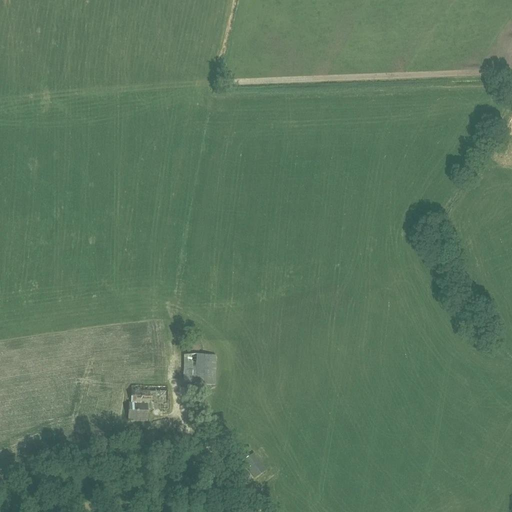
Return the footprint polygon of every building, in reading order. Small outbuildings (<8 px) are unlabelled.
[(201,349),(198,341),(190,338),(184,343),(186,351),(194,354),(201,349)] [(202,356),(202,385),(215,385),(216,356),(202,356)] [(19,363),(8,375),(15,380),(25,368),(19,363)] [(167,409),(167,387),(131,387),(131,404),(129,404),(129,422),(147,422),(147,409),(167,409)] [(240,458),(243,461),(243,462),(255,478),(265,470),(253,454),(248,458),(246,454),(240,458)]
